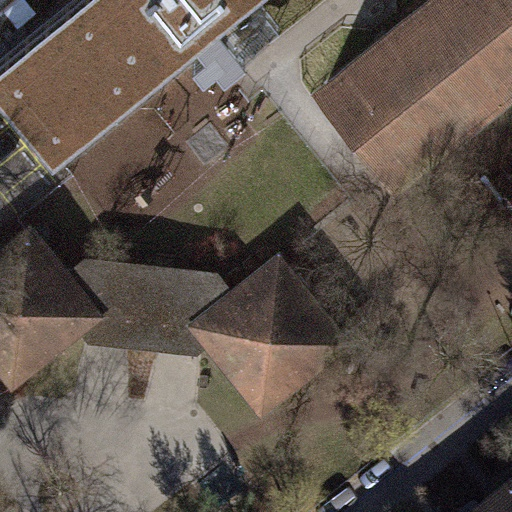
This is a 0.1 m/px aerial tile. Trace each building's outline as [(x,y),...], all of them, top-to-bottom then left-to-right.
[(25,0),(0,20),(0,91),(46,149),(231,0),(25,0)] [(371,48),(327,85),(394,169),(400,165),(399,162),(482,99),(482,96),(511,72),(511,0),(431,0),(397,28),(397,30),(374,49),(371,48)] [(88,259),(66,277),(30,231),(0,254),(0,351),(14,369),(76,323),(91,311),(106,312),(124,314),(125,340),(161,343),(167,319),(185,321),(201,323),(213,338),(263,396),(341,336),(279,259),(233,295),(217,273),(88,259)] [(213,338),(201,323),(185,321),(167,319),(161,343),(125,340),(124,314),(106,312),(91,311),(76,323),(89,340),(197,351),(213,338)] [(486,511),(511,511),(511,492),(509,494),(486,511)]
